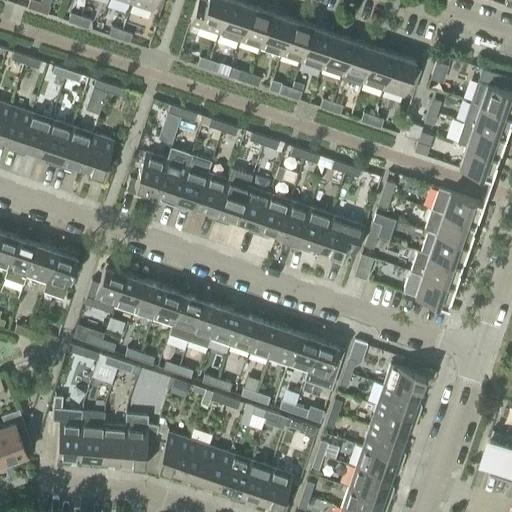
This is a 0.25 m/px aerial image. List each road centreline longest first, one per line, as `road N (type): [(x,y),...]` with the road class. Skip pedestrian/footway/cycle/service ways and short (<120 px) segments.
road 1 (residential): [(478,352),(0,186)]
road 2 (residential): [(478,352),(424,511)]
road 3 (residential): [(511,43),(381,0)]
road 4 (residential): [(511,195),(393,156)]
